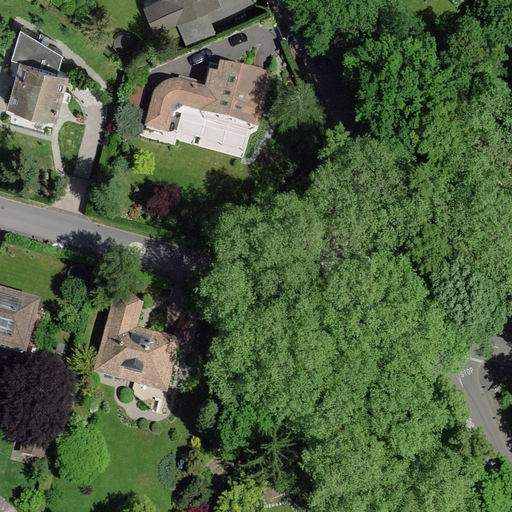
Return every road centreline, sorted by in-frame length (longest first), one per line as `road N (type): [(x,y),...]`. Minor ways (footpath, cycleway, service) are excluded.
road 1 (residential): [(442,340),(0,211)]
road 2 (residential): [(442,340),(293,0)]
road 3 (residential): [(511,493),(442,340)]
